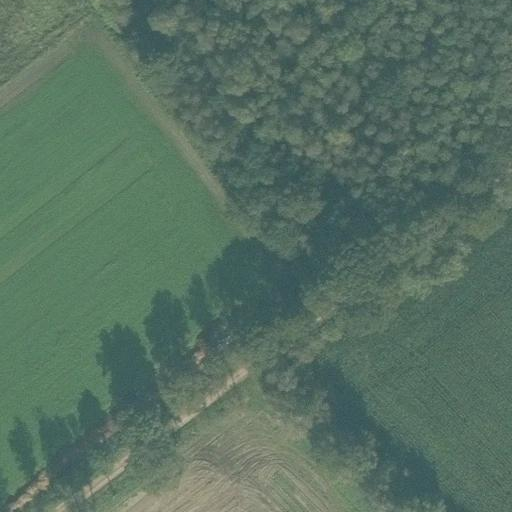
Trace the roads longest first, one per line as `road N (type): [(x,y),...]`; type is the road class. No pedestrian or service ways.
road 1 (track): [(259,358),(511,165)]
road 2 (track): [(259,358),(61,511)]
